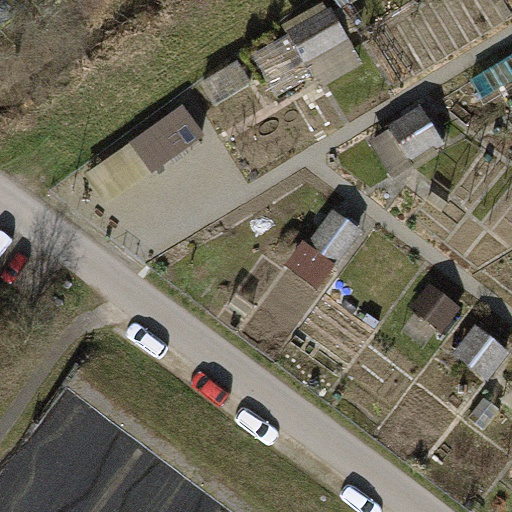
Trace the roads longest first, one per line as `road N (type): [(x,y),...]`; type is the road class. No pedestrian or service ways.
road 1 (unclassified): [(413,511),(0,193)]
road 2 (track): [(127,291),(59,350),(0,430)]
